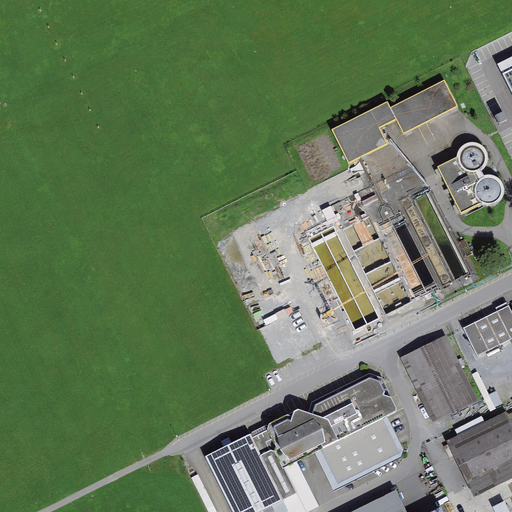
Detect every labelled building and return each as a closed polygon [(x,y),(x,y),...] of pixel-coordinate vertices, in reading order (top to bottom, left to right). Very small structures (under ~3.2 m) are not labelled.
[(511,69),(503,74),(511,91),(511,69)] [(337,134),(350,161),(460,108),(447,81),(337,134)] [(451,153),(475,201),(509,184),(486,136),(451,153)] [(511,304),(468,325),(483,355),(511,341),(511,304)] [(446,338),(406,356),(434,417),(474,399),(446,338)] [(287,467),(324,449),(388,419),(402,411),(384,379),(374,376),(321,403),(317,414),(303,408),(268,428),(287,467)] [(502,408),(497,399),(487,405),(492,414),(502,408)] [(511,427),(506,415),(453,440),(476,490),(511,473),(511,427)] [(404,451),(388,419),(324,449),(341,483),(404,451)] [(268,428),(212,455),(239,511),(259,511),(299,492),(287,467),(268,428)] [(447,511),(445,508),(436,511),(406,511),(398,494),(360,511),(447,511)]
